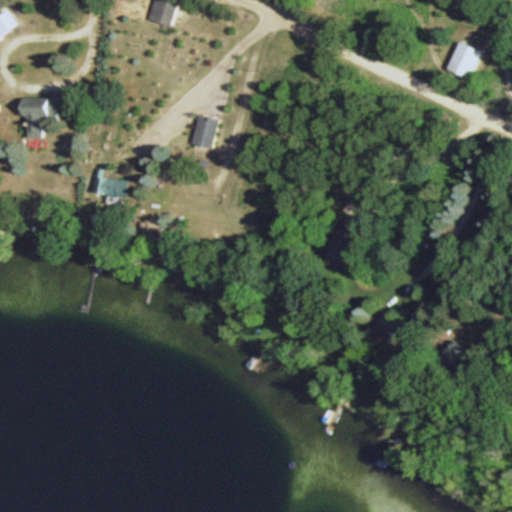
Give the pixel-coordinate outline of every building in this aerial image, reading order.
[(24,14),(0,0),(0,33),(10,39),(24,14)] [(183,0),(158,0),(158,21),(183,21),(183,0)] [(491,48),(468,38),(455,66),(478,77),(491,48)] [(60,96),(37,96),(37,135),(60,135),(60,96)] [(230,118),(209,111),(200,140),(220,147),(230,118)] [(114,195),(142,195),(142,176),(114,176),(114,195)] [(337,251),(350,260),(369,232),(356,224),(337,251)]
